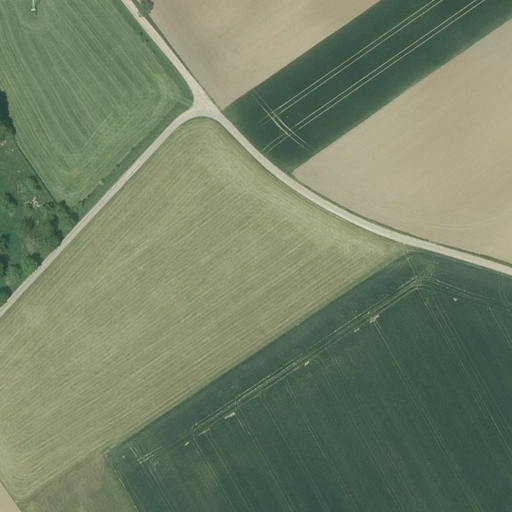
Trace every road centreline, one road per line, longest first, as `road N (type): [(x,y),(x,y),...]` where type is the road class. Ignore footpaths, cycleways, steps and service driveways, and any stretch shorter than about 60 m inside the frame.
road 1 (unclassified): [(511,272),(329,208),(275,172),(207,106),(178,121),(0,312)]
road 2 (track): [(123,0),(207,106)]
